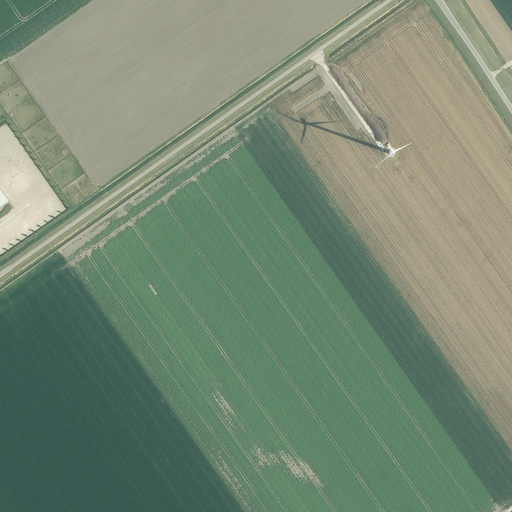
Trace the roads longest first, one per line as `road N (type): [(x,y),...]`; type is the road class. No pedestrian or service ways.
road 1 (residential): [(0,276),(390,0)]
road 2 (unclassified): [(511,110),(439,0)]
